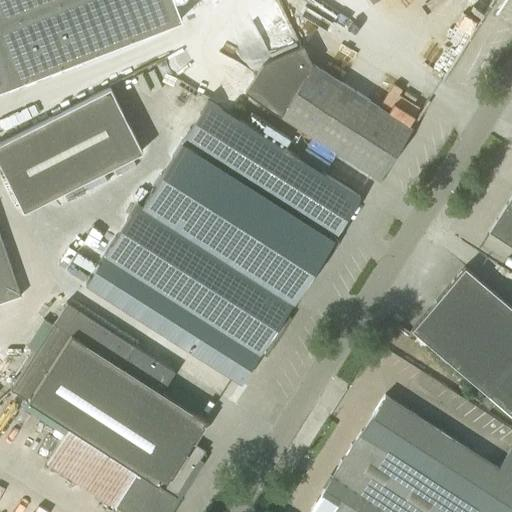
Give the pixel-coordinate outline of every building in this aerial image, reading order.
[(0,0),(0,87),(181,18),(174,0),(0,0)] [(279,114),(362,167),(379,178),(412,127),(312,63),(302,45),(262,64),(245,92),(280,113),(279,114)] [(0,164),(23,210),(142,150),(110,86),(0,141),(0,164)] [(85,282),(224,370),(241,381),(260,351),(266,355),(285,326),(279,322),(293,299),(314,267),(319,271),(338,240),(333,237),(345,217),(359,195),(348,188),(207,99),(154,183),(141,204),(138,201),(105,252),(85,282)] [(511,193),(488,231),(511,246),(511,193)] [(0,301),(20,294),(0,235),(0,301)] [(411,328),(488,394),(511,365),(511,306),(464,266),(411,328)] [(64,433),(46,461),(113,504),(125,511),(169,511),(179,496),(176,494),(205,449),(191,441),(205,419),(161,390),(173,370),(67,302),(11,390),(27,400),(23,407),(64,433)] [(511,365),(488,394),(480,402),(488,408),(495,400),(511,414),(511,365)] [(507,511),(511,505),(511,447),(498,466),(401,404),(384,394),(352,444),(351,443),(350,445),(351,445),(342,460),(341,459),(340,461),(341,461),(309,511),(507,511)] [(29,454),(41,437),(30,430),(18,447),(29,454)]
